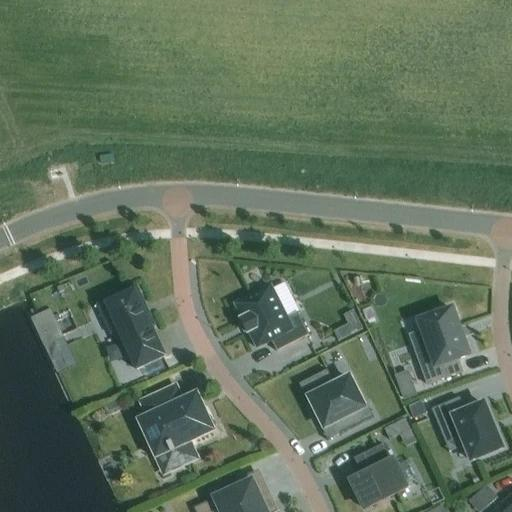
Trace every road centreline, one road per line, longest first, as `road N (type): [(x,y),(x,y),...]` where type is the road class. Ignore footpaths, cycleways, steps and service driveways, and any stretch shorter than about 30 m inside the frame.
road 1 (residential): [(176,197),(182,295),(221,391),(268,425),(323,511)]
road 2 (unclassified): [(176,197),(506,228)]
road 3 (unclassified): [(0,240),(109,199),(176,197)]
road 4 (residential): [(506,228),(501,343),(511,380)]
